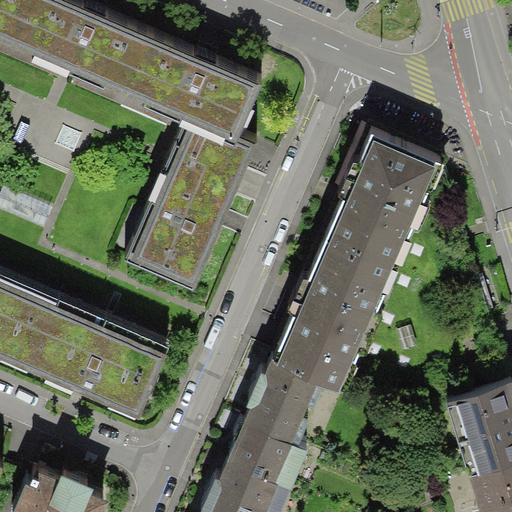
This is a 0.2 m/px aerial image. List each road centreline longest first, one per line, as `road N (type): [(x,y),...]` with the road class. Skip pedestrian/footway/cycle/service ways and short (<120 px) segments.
road 1 (residential): [(166,470),(345,53)]
road 2 (residential): [(0,397),(166,470)]
road 3 (secondary): [(502,118),(345,53)]
road 4 (secondary): [(345,53),(222,0)]
road 5 (primary): [(502,118),(466,0)]
